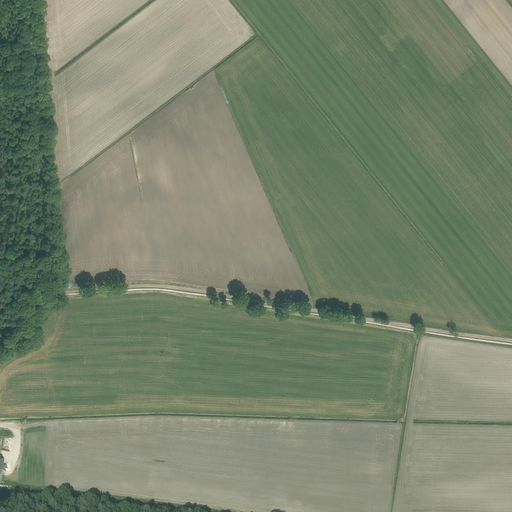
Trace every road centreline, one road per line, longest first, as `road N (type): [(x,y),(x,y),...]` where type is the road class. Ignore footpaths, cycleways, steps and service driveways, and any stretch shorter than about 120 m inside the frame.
road 1 (track): [(43,294),(164,286),(511,340)]
road 2 (track): [(43,294),(54,279),(32,35),(0,36)]
